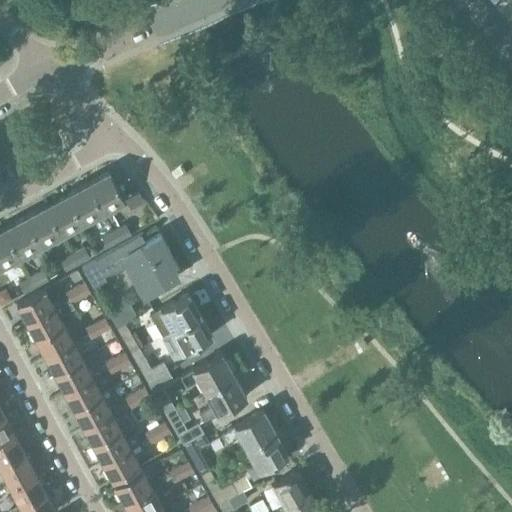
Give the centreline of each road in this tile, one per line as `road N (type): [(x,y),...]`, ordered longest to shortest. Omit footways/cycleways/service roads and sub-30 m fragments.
road 1 (residential): [(112,137),(177,207),(360,511)]
road 2 (residential): [(0,333),(96,511)]
road 3 (residential): [(0,201),(112,137)]
